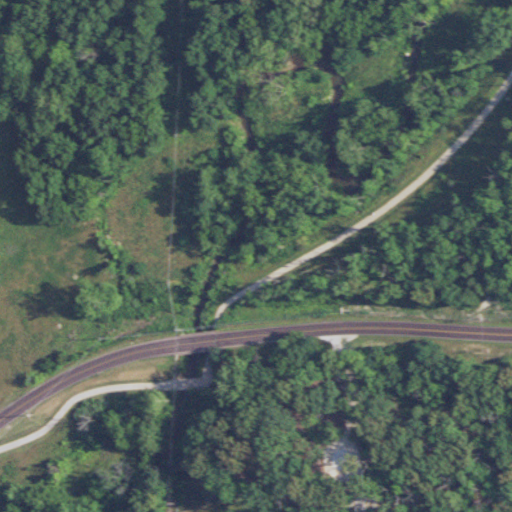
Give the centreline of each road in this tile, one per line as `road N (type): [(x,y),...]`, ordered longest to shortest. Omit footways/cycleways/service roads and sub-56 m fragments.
road 1 (tertiary): [(218,340),(335,328),(511,334)]
road 2 (tertiary): [(0,417),(90,366),(180,345)]
